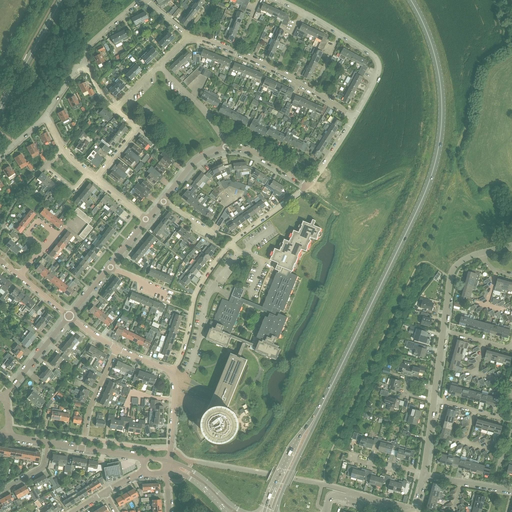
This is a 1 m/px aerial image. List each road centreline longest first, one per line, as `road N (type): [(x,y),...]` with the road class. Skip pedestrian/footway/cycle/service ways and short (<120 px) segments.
road 1 (primary): [(410,0),(439,79),(435,162),(324,401)]
road 2 (residential): [(170,371),(194,295),(214,262),(308,185)]
road 3 (residential): [(353,118),(283,74),(189,38)]
road 4 (primary): [(324,401),(289,449),(264,511)]
road 5 (tertiary): [(0,108),(61,0)]
road 6 (primary): [(275,511),(324,401)]
